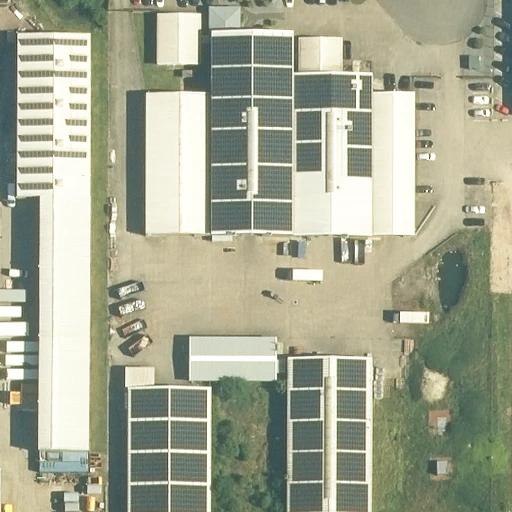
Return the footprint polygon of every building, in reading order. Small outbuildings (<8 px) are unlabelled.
[(151,68),(193,68),(193,17),(151,17),(151,68)] [(36,455),(88,455),(88,33),(15,32),(15,198),(36,198),(36,455)] [(200,96),(126,97),(128,244),(405,240),(403,94),(365,94),(365,75),(332,76),(331,35),(199,37),(200,96)] [(357,511),(357,358),(270,359),(271,511),(357,511)] [(200,511),(200,391),(111,391),(111,511),(200,511)]
